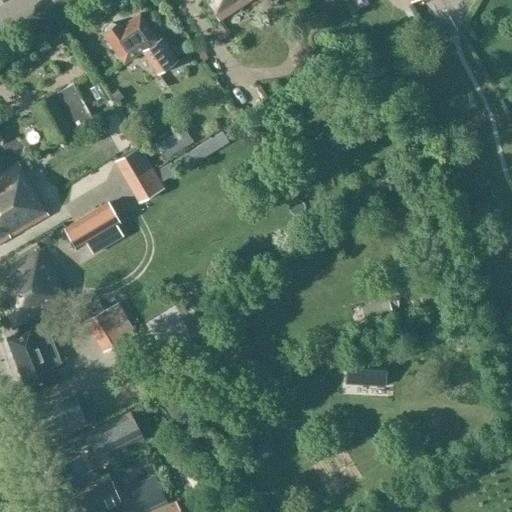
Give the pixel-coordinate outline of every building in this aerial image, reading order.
[(250,0),(205,0),(219,21),(250,0)] [(104,32),(103,33),(124,64),(148,47),(155,56),(149,61),(158,75),(178,61),(162,38),(158,40),(140,14),(121,27),(118,23),(116,24),(111,23),(105,28),(104,32)] [(73,83),(29,108),(50,144),(93,118),(73,83)] [(183,128),(156,145),(164,160),(191,143),(183,128)] [(101,156),(125,198),(151,183),(127,141),(101,156)] [(17,163),(0,172),(0,243),(48,216),(17,163)] [(121,224),(108,202),(64,228),(77,250),(121,224)] [(68,297),(37,245),(0,268),(0,302),(13,329),(68,297)] [(348,304),(352,316),(379,307),(375,295),(348,304)] [(107,309),(88,320),(107,351),(125,340),(107,309)] [(51,349),(44,330),(35,333),(32,324),(7,339),(28,394),(53,382),(43,352),(51,349)] [(385,369),(356,368),(356,384),(385,385),(385,369)] [(86,423),(73,396),(30,415),(42,443),(86,423)] [(99,460),(142,437),(130,414),(87,435),(99,460)] [(55,439),(58,449),(74,444),(70,434),(55,439)] [(85,455),(45,471),(53,495),(94,479),(85,455)] [(98,486),(67,499),(71,511),(100,511),(97,503),(116,495),(107,473),(95,478),(98,486)] [(164,500),(155,478),(129,490),(139,511),(164,500)] [(179,511),(174,502),(153,511),(179,511)]
